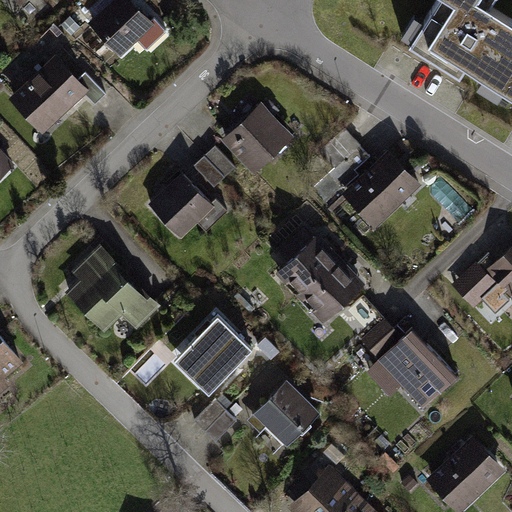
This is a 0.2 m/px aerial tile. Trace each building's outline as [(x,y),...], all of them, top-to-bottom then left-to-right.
[(100,0),(79,0),(89,10),(100,0)] [(128,0),(115,0),(93,21),(121,50),(140,32),(151,43),(166,29),(154,17),(149,22),(128,0)] [(492,0),(436,0),(410,44),(460,75),(466,65),(511,93),(511,18),(489,5),(492,0)] [(15,95),(45,126),(83,90),(95,103),(106,92),(85,71),(75,81),(53,59),(15,95)] [(270,100),(262,107),(271,116),(278,109),(270,100)] [(228,137),(252,162),(285,131),(261,106),(228,137)] [(360,143),(345,127),(320,150),(335,166),(360,143)] [(370,154),(360,143),(335,166),(313,188),(330,206),(345,192),(342,189),(360,173),(356,168),(370,154)] [(225,175),(235,165),(215,144),(204,154),(225,175)] [(386,153),(348,190),(377,220),(390,208),(391,208),(416,185),(386,153)] [(214,186),(225,175),(204,154),(193,164),(214,186)] [(179,233),(212,202),(184,173),(151,204),(179,233)] [(297,270),(289,277),(304,292),(338,260),(314,235),(312,237),(304,228),(286,244),(295,253),(288,260),(297,270)] [(91,315),(104,328),(113,319),(111,318),(121,308),(136,323),(157,303),(141,286),(138,289),(125,276),(128,274),(115,260),(111,263),(97,249),(83,263),(90,270),(69,290),(92,314),(91,315)] [(511,250),(499,263),(489,252),(467,273),(478,283),(487,274),(492,270),(511,291),(511,250)] [(338,260),(304,292),(318,307),(313,311),(323,321),(361,285),(338,260)] [(478,283),(467,273),(457,283),(475,302),(494,283),(487,274),(478,283)] [(363,295),(341,316),(351,327),(373,306),(363,295)] [(384,317),(373,306),(351,327),(362,338),(384,317)] [(218,315),(190,344),(202,356),(202,363),(192,374),(209,390),(250,347),(218,315)] [(384,317),(362,338),(372,349),(390,332),(394,328),(384,317)] [(400,380),(424,405),(457,374),(412,326),(398,339),(380,357),(379,357),(380,359),(370,369),(390,390),(400,380)] [(372,349),(380,357),(398,339),(390,332),(372,349)] [(0,386),(8,381),(2,374),(20,359),(0,334),(0,386)] [(258,411),(287,439),(315,410),(286,382),(258,411)] [(194,418),(205,429),(232,402),(222,392),(216,398),(215,397),(194,418)] [(216,440),(237,419),(236,418),(242,412),(232,402),(205,429),(216,440)] [(465,483),(475,494),(500,470),(470,438),(432,474),(452,496),(465,483)] [(381,456),(388,463),(392,458),(385,452),(381,456)] [(321,511),(370,511),(342,484),(328,498),(332,502),(321,511)]
